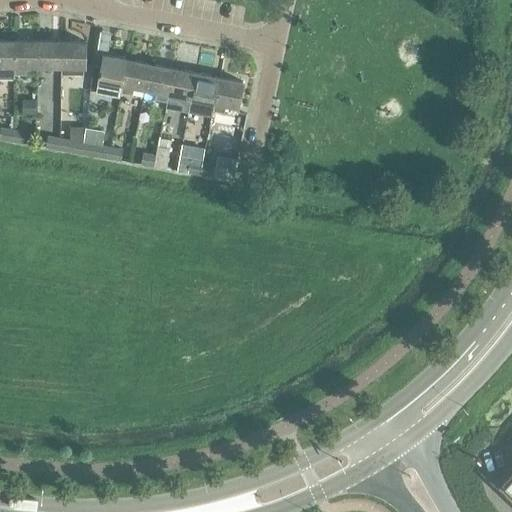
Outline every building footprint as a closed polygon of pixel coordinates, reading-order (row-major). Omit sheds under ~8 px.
[(0,39),(0,77),(14,78),(14,40),(0,39)] [(38,40),(14,40),(14,78),(15,74),(26,74),(26,66),(38,66),(38,40)] [(62,41),(38,40),(38,66),(61,66),(62,41)] [(86,41),(62,41),(61,66),(85,67),(86,41)] [(119,98),(120,92),(127,59),(104,54),(96,94),(119,98)] [(135,87),(145,89),(150,63),(127,59),(120,92),(133,94),(135,87)] [(155,99),(167,101),(174,68),(150,63),(145,89),(156,91),(155,99)] [(180,95),(191,98),(196,72),(174,68),(167,101),(166,107),(177,110),(180,95)] [(196,72),(191,98),(203,100),(200,114),(211,116),(213,110),(219,77),(196,72)] [(243,82),(219,77),(213,110),(225,112),(227,105),(238,107),(243,82)] [(0,129),(0,140),(11,142),(13,131),(0,128),(0,129)] [(86,129),(84,143),(102,147),(104,132),(86,129)] [(13,131),(11,142),(25,145),(27,133),(13,131)] [(46,149),(57,151),(60,139),(48,137),(46,149)] [(57,151),(82,155),(84,143),(60,139),(57,151)] [(158,147),(170,149),(171,140),(159,139),(158,147)] [(82,155),(108,160),(110,148),(102,147),(84,143),(82,155)] [(142,165),(154,167),(158,147),(156,147),(155,155),(143,153),(142,165)] [(158,147),(154,167),(167,169),(170,149),(158,147)] [(110,148),(108,160),(121,162),(123,150),(110,148)] [(187,173),(200,175),(202,163),(190,161),(187,173)] [(202,163),(200,175),(213,178),(215,166),(202,163)]
